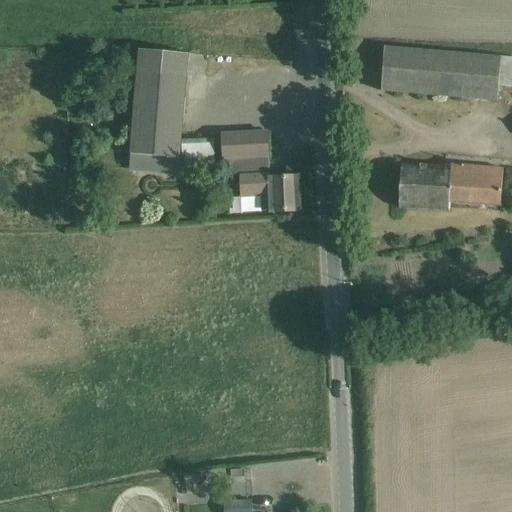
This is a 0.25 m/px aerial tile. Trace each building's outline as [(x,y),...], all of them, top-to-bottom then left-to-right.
[(511,56),(384,48),(382,93),(500,100),(500,86),(511,86),(511,56)] [(184,171),(181,140),(186,79),(187,55),(138,51),(136,75),(130,155),(130,166),(184,171)] [(261,213),(301,211),(299,178),(269,179),(267,133),(222,136),(224,162),(230,161),(231,176),(240,176),(241,186),(232,186),(232,194),(241,194),(242,214),(261,213)] [(401,165),(399,210),(450,213),(450,203),(502,206),(504,169),(452,166),(452,168),(401,165)] [(252,511),(252,500),(235,501),(236,511),(252,511)]
